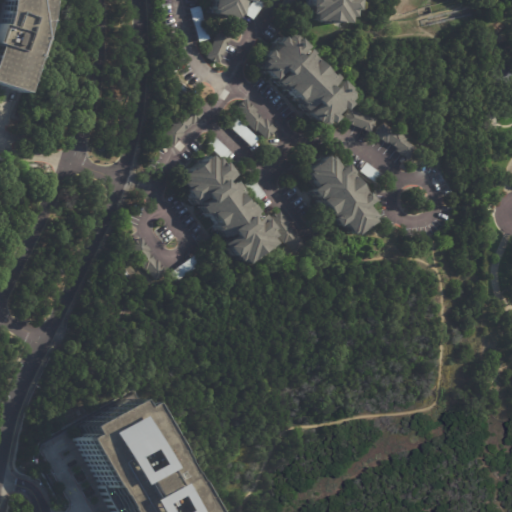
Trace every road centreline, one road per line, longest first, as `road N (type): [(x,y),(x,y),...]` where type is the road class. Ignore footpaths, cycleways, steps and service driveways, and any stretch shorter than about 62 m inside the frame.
road 1 (residential): [(0,456),(17,385),(124,181),(142,71),(142,0)]
road 2 (residential): [(101,0),(94,85),(72,161),(0,305)]
